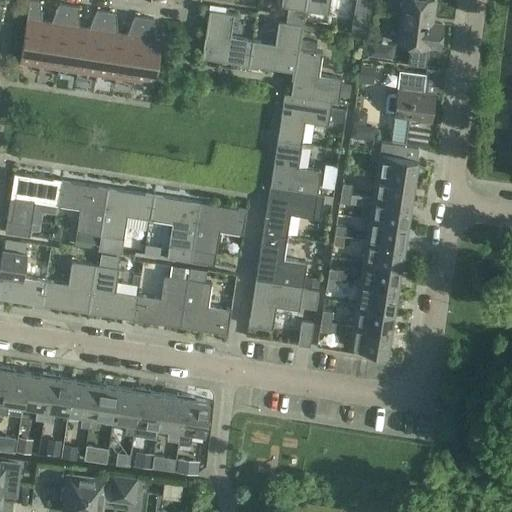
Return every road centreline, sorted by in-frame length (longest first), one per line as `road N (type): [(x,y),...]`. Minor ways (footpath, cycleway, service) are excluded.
road 1 (residential): [(230,374),(379,397),(410,387),(426,364),(447,205)]
road 2 (residential): [(230,374),(0,337)]
road 3 (residential): [(447,205),(474,0)]
road 4 (residential): [(230,374),(258,196)]
